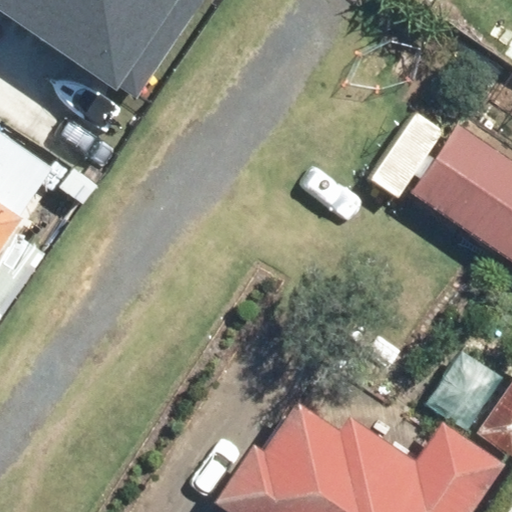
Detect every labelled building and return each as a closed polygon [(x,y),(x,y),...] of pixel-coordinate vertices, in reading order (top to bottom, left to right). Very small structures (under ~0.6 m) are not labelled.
[(0,0),(0,4),(107,79),(163,0),(0,0)] [(437,129),(408,110),(360,183),(389,202),(437,129)] [(511,176),(449,135),(405,202),(511,272),(511,176)] [(395,360),(415,321),(377,302),(358,341),(395,360)] [(495,379),(452,349),(415,401),(458,432),(495,379)] [(511,458),(511,366),(464,439),(506,467),(511,458)] [(238,511),(465,511),(486,482),(328,378),(238,511)]
